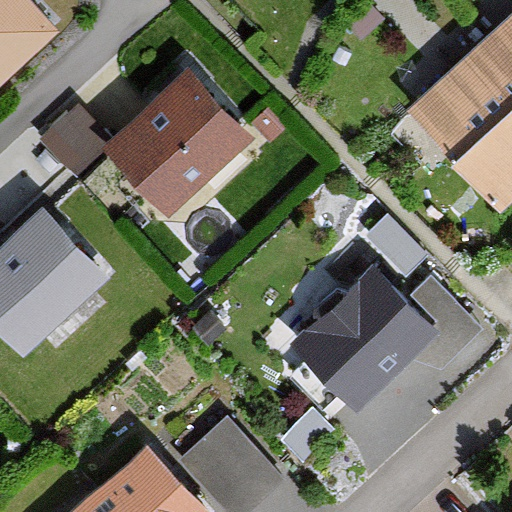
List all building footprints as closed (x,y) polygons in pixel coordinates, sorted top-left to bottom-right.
[(20,0),(0,0),(0,73),(48,29),(20,0)] [(511,8),(405,109),(494,204),(511,187),(511,8)] [(181,60),(90,146),(159,218),(250,132),(181,60)] [(34,203),(0,233),(0,337),(11,349),(96,273),(34,203)] [(354,250),(277,320),(347,398),(424,328),(354,250)] [(227,411),(182,459),(229,503),(274,455),(227,411)] [(199,511),(138,444),(61,511),(199,511)]
